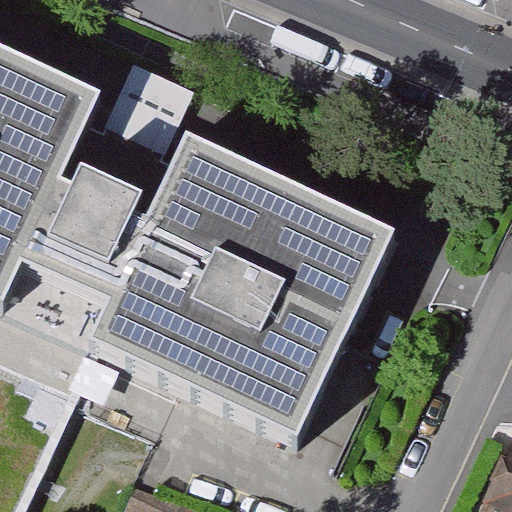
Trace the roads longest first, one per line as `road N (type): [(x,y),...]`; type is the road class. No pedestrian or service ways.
road 1 (residential): [(511,305),(416,511)]
road 2 (tertiary): [(333,0),(511,73)]
